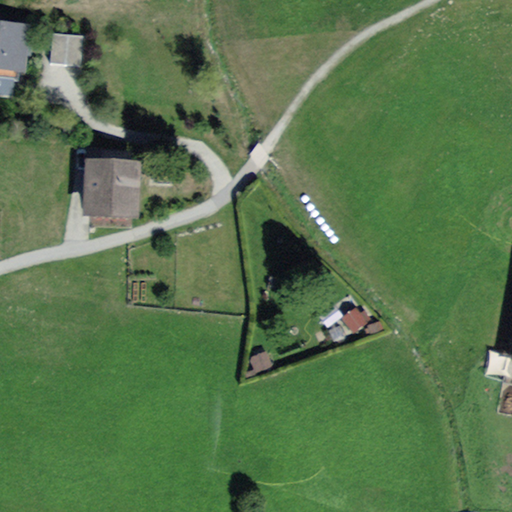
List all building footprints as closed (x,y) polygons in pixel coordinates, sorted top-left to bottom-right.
[(33,28),(0,24),(0,77),(26,81),(33,28)] [(88,37),(55,35),(53,64),(86,66),(88,37)] [(147,161),(88,158),(85,215),(143,218),(147,161)] [(359,309),(346,320),(358,334),(371,322),(359,309)] [(269,353),(254,360),(260,373),(275,367),(269,353)]
